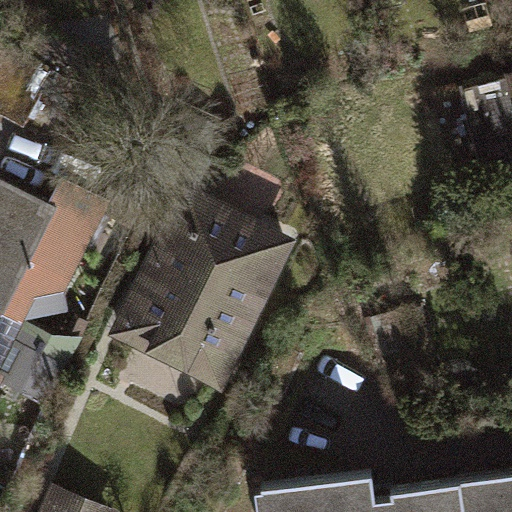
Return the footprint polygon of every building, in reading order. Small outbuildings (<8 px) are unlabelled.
[(4,46),(0,54),(0,113),(32,130),(61,75),(4,46)] [(511,71),(478,81),(503,169),(511,166),(511,71)] [(50,205),(0,179),(0,384),(3,386),(24,346),(14,341),(23,322),(51,336),(118,204),(65,177),(50,205)] [(225,398),(305,243),(188,184),(109,339),(225,398)] [(511,511),(511,480),(463,487),(466,511),(511,511)] [(373,481),(258,497),(260,511),(466,511),(463,487),(397,496),(399,507),(376,510),(373,481)] [(115,511),(56,487),(46,511),(115,511)]
